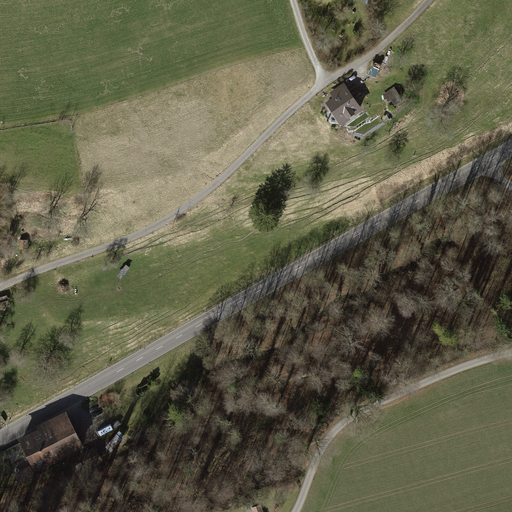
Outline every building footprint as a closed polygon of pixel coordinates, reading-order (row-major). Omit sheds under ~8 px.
[(363,110),(343,82),(329,92),(334,98),(326,103),(342,125),(363,110)] [(404,101),(394,87),(383,95),(389,103),(392,101),(396,106),(404,101)] [(29,240),(21,239),(20,250),(28,251),(29,240)] [(39,428),(19,438),(35,470),(84,447),(67,412),(38,426),(39,428)] [(96,447),(81,455),(86,465),(101,458),(96,447)] [(29,466),(17,473),(21,481),(33,474),(29,466)]
